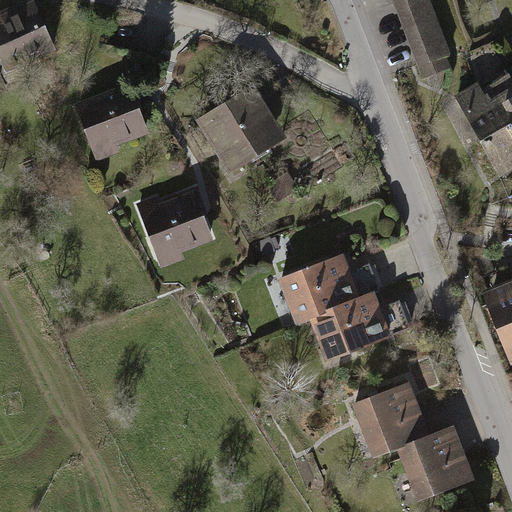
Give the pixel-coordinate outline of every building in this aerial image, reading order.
[(455,44),(437,0),(394,0),(417,58),(426,78),(463,64),(455,44)] [(32,2),(0,14),(0,70),(52,49),(32,2)] [(478,79),(454,93),(501,172),(511,165),(511,75),(510,71),(483,87),(478,79)] [(147,84),(100,105),(124,158),(171,137),(147,84)] [(274,92),(222,117),(248,170),(300,144),(274,92)] [(213,187),(155,211),(179,268),(237,244),(213,187)] [(302,322),(316,317),(358,300),(341,256),(285,279),(302,322)] [(511,356),(511,285),(488,295),(511,356)] [(371,295),(358,300),(316,317),(331,356),(387,334),(371,295)] [(378,456),(402,447),(429,437),(409,383),(358,402),(378,456)] [(450,429),(429,437),(402,447),(423,497),(469,479),(450,429)]
